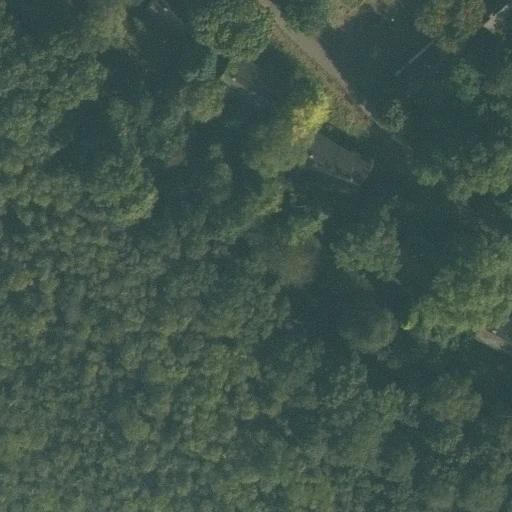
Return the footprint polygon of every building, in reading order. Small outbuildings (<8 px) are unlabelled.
[(205,7),(192,0),(149,0),(147,6),(191,31),(205,7)] [(511,0),(478,0),(474,4),(492,25),(511,7),(511,0)] [(454,29),(434,6),(423,15),(439,33),(434,38),(438,43),(454,29)] [(434,38),(394,72),(413,94),(453,60),(438,43),(434,38)] [(251,57),(234,47),(216,76),(246,94),(261,69),(249,62),(251,57)] [(272,76),(261,69),(246,94),(275,111),(292,82),(275,72),(272,76)] [(328,135),(311,124),(293,153),(323,171),(338,146),(325,139),(328,135)] [(349,153),(338,146),(323,171),(352,189),(369,160),(351,149),(349,153)] [(415,203),(402,196),(387,222),(405,233),(408,227),(402,224),(415,203)] [(452,254),(408,227),(405,233),(394,251),(438,277),(452,254)] [(491,278),(478,271),(464,298),(483,308),(486,302),(480,299),(491,278)] [(511,315),(486,302),(483,308),(474,327),(511,346),(511,315)]
